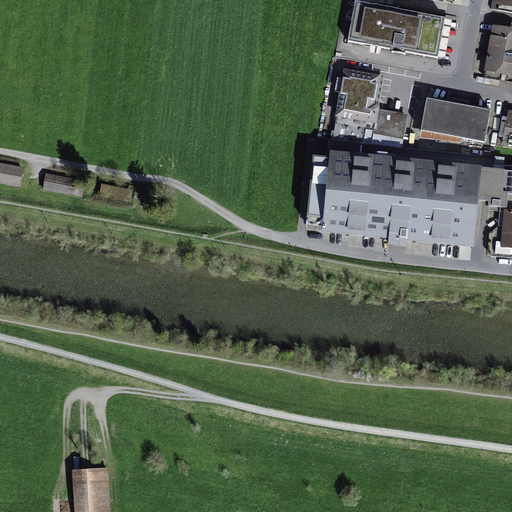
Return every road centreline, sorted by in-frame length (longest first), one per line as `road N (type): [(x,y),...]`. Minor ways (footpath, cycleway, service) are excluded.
road 1 (track): [(0,337),(219,402),(511,449)]
road 2 (track): [(302,244),(270,237),(168,185),(0,152)]
road 3 (residential): [(511,269),(302,244)]
road 4 (unknown): [(345,56),(508,95)]
